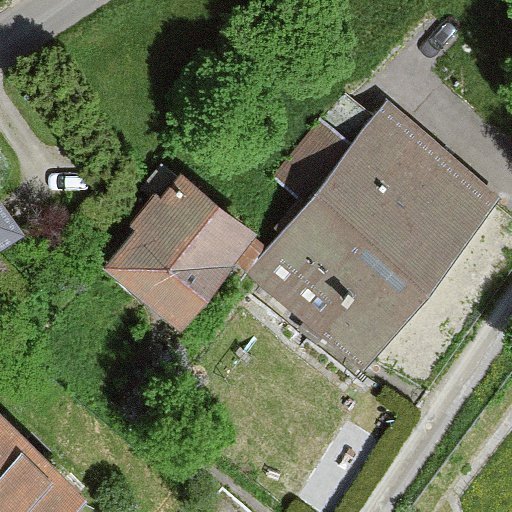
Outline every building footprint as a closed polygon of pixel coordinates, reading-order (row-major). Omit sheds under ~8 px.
[(274,178),(304,202),(373,117),(343,93),(274,178)] [(493,195),(404,124),(398,131),(376,113),(373,117),(304,202),(251,267),(309,314),(300,324),(318,339),(327,328),(362,356),(493,195)] [(240,226),(160,164),(144,185),(156,195),(128,230),(138,238),(121,260),(178,305),(223,248),(240,226)] [(0,236),(14,227),(0,206),(0,236)] [(262,244),(240,226),(223,248),(245,265),(262,244)] [(0,511),(57,511),(76,492),(0,419),(0,511)] [(203,507),(208,511),(206,511),(253,511),(222,485),(203,507)]
